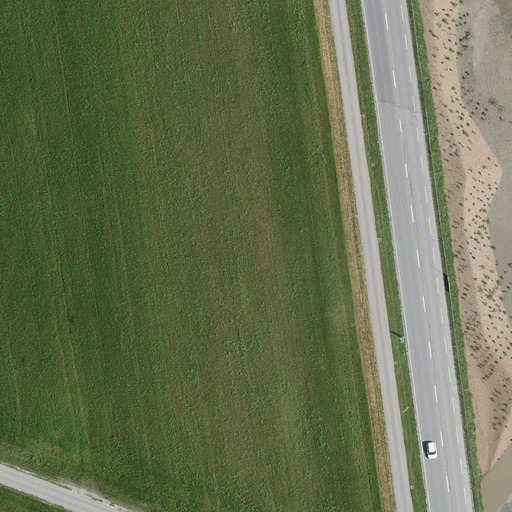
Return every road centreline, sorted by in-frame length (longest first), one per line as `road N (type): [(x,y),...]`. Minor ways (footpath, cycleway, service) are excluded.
road 1 (track): [(338,0),(407,511)]
road 2 (primary): [(449,511),(386,0)]
